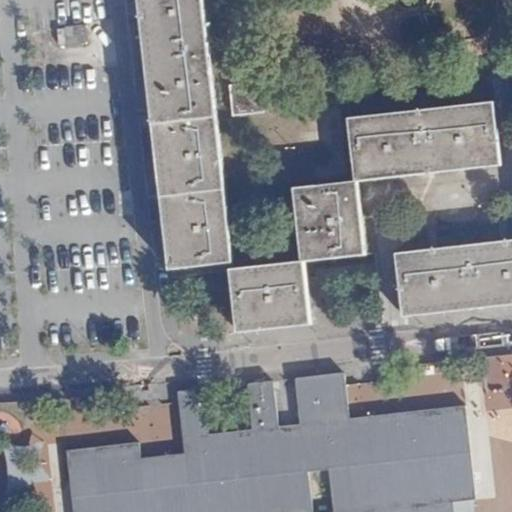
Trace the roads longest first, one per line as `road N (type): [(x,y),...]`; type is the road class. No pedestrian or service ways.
road 1 (residential): [(115,0),(157,369)]
road 2 (residential): [(157,369),(511,332)]
road 3 (residential): [(0,383),(157,369)]
